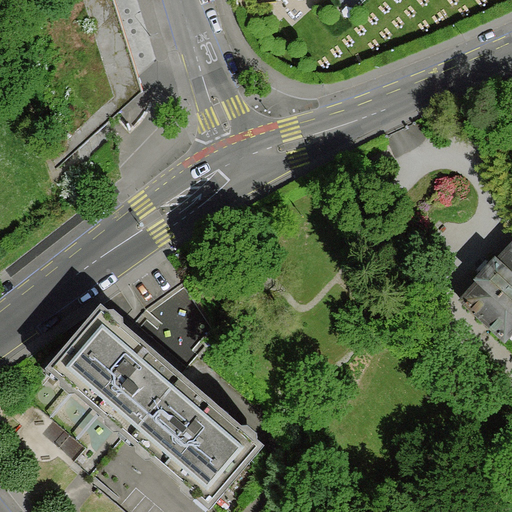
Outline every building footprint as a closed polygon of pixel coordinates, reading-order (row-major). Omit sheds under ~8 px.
[(120,113),(83,0),(21,0),(18,3),(67,160),(120,113)] [(83,0),(120,113),(145,93),(116,0),(83,0)] [(239,0),(242,13),(259,9),(257,0),(239,0)] [(511,157),(511,128),(488,132),(493,161),(511,157)] [(511,335),(511,249),(463,300),(506,342),(511,335)] [(127,331),(102,310),(53,368),(128,431),(132,434),(181,378),(175,372),(127,331)] [(259,445),(181,378),(132,434),(210,501),(259,445)]
